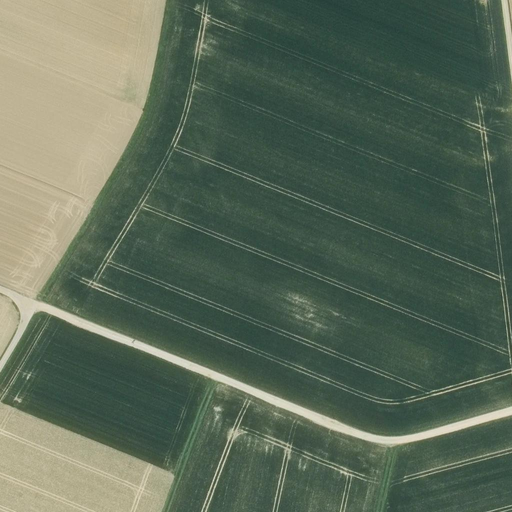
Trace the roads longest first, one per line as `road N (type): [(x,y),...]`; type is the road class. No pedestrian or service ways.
road 1 (track): [(32,304),(378,441),(511,410)]
road 2 (track): [(176,0),(141,141),(32,304)]
road 3 (track): [(224,380),(175,511)]
